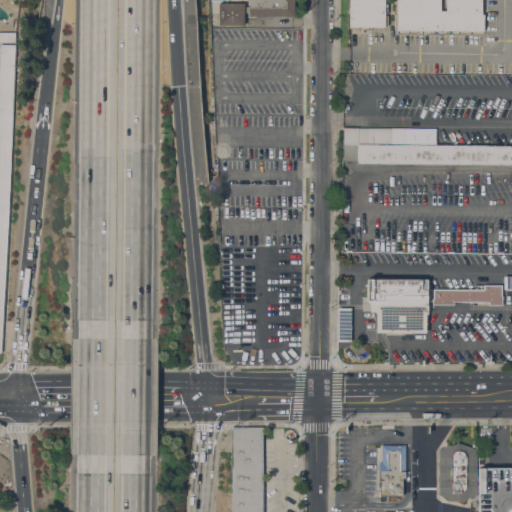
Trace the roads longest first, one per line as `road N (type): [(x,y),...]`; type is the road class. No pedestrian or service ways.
road 1 (residential): [(322,0),(316,511)]
road 2 (motorway): [(96,0),(95,320)]
road 3 (motorway): [(134,319),(135,0)]
road 4 (motorway): [(199,397),(173,86)]
road 5 (motorway): [(48,105),(21,398)]
road 6 (primary): [(199,397),(21,398)]
road 7 (motorway): [(133,474),(134,319)]
road 8 (motorway): [(95,320),(94,473)]
